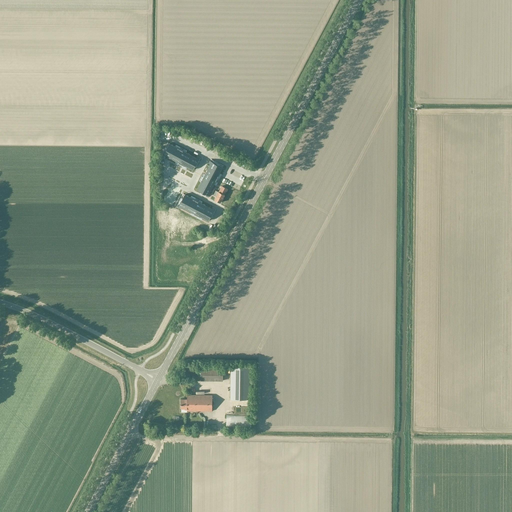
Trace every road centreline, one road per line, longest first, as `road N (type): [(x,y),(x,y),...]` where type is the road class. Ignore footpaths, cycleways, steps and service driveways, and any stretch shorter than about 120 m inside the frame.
road 1 (secondary): [(159,377),(358,0)]
road 2 (track): [(130,431),(319,439)]
road 3 (unclassified): [(143,372),(0,302)]
road 4 (secondary): [(88,511),(155,384)]
